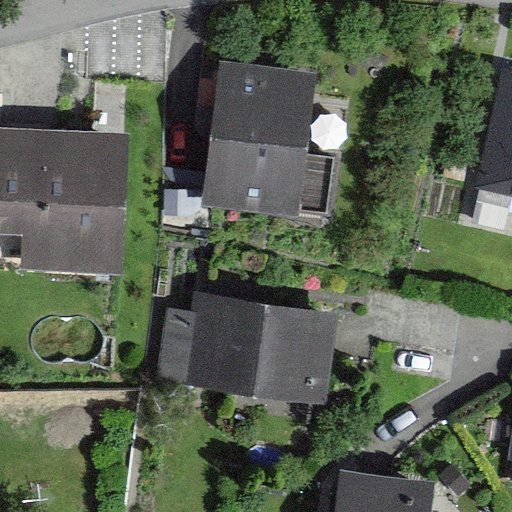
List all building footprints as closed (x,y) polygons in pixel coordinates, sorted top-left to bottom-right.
[(324,207),(330,156),(295,151),(304,80),(228,70),(220,134),(227,135),(220,191),(213,190),(213,193),(324,207)] [(511,73),(505,72),(480,182),(511,189),(511,73)] [(0,218),(61,221),(59,257),(107,259),(113,141),(0,135),(0,218)] [(255,385),(257,375),(316,384),(325,322),(266,314),(267,307),(203,298),(201,313),(171,310),(161,379),(164,391),(174,400),(187,397),(194,377),(255,385)] [(413,511),(417,487),(355,479),(350,511),(413,511)]
